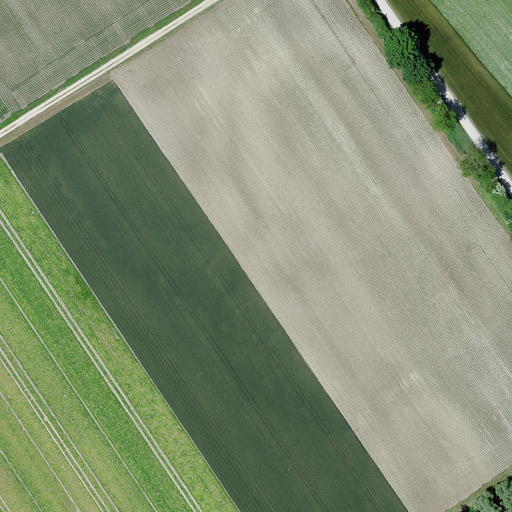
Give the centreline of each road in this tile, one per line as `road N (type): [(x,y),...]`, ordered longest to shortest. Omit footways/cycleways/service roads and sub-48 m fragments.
road 1 (track): [(0,140),(229,0)]
road 2 (track): [(511,187),(382,0)]
